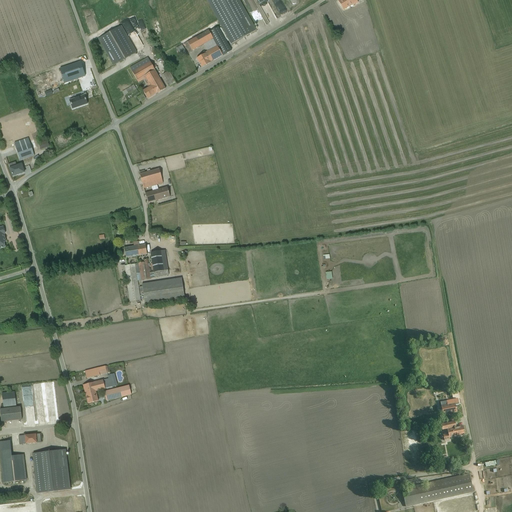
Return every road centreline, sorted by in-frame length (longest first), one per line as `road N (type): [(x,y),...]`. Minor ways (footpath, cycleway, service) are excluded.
road 1 (track): [(466,416),(431,221),(239,246),(154,245),(147,233)]
road 2 (residential): [(76,423),(11,186)]
road 3 (unclassified): [(116,123),(320,0)]
road 4 (unclassified): [(378,511),(378,483),(473,464),(466,416)]
road 5 (unclassified): [(70,0),(116,123)]
road 6 (unclassified): [(11,186),(116,123)]
